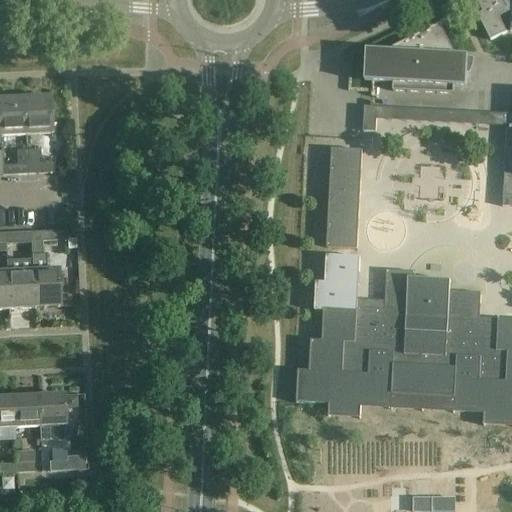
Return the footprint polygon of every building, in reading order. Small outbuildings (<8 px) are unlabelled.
[(498,19),(507,14),(507,11),(501,0),(475,0),(482,13),(480,15),(478,19),(490,42),(506,34),(498,19)] [(511,0),(501,0),(507,11),(507,14),(511,12),(510,33),(511,33),(511,0)] [(442,25),(441,24),(395,48),(388,52),(366,51),(364,83),(371,83),(371,91),(372,91),(373,83),(392,84),(392,92),(453,95),(453,87),(465,88),(467,57),(455,56),(440,26),(442,25)] [(50,99),(25,100),(26,136),(52,135),(50,99)] [(0,113),(1,138),(26,136),(25,100),(0,101),(0,113)] [(376,108),(363,107),(362,132),(375,133),(376,108)] [(511,116),(506,117),(501,209),(511,209),(511,116)] [(361,151),(331,150),(325,248),(355,250),(361,151)] [(28,166),(28,176),(53,174),(52,165),(40,165),(40,151),(27,151),(28,166)] [(16,166),(2,167),(3,177),(28,176),(28,166),(16,166)] [(31,233),(31,243),(42,242),(56,242),(55,232),(31,233)] [(6,244),(31,243),(31,233),(6,234),(6,244)] [(42,242),(31,243),(32,272),(33,272),(35,309),(60,308),(58,271),(46,272),(45,256),(42,256),(42,242)] [(297,403),(297,405),(328,407),(327,419),(358,420),(359,409),(368,409),(390,410),(451,413),(483,415),(482,426),(511,427),(511,321),(480,320),(481,294),(450,293),(451,282),(415,281),(415,273),(386,272),(385,302),(357,300),(359,258),(325,256),(324,283),(315,283),(313,311),(324,311),(322,343),(311,342),(309,372),(298,372),(297,403)] [(8,274),(10,311),(35,309),(33,272),(32,272),(8,274)] [(0,311),(10,311),(8,274),(0,273),(0,311)] [(39,397),(40,428),(41,440),(66,439),(66,427),(64,396),(39,397)] [(39,397),(14,399),(15,430),(40,428),(39,397)] [(14,399),(0,399),(0,430),(15,430),(14,399)] [(67,463),(49,464),(49,473),(85,472),(84,458),(67,458),(67,463)] [(34,464),(16,465),(16,474),(17,474),(34,474),(34,464)] [(16,465),(0,465),(0,475),(16,474),(16,465)]
